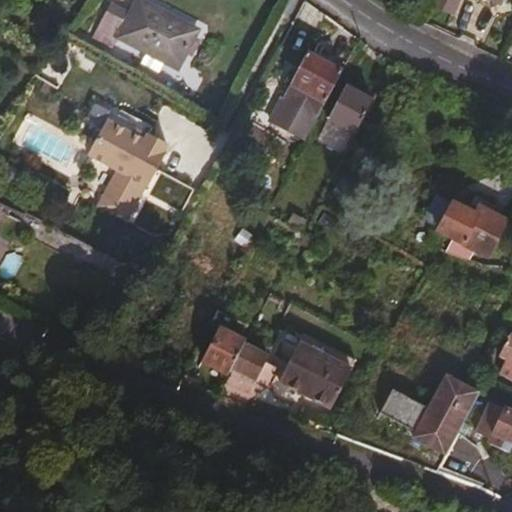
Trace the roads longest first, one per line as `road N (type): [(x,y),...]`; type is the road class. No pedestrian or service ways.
road 1 (residential): [(0,326),(500,511)]
road 2 (tertiary): [(347,0),(401,36),(511,87)]
